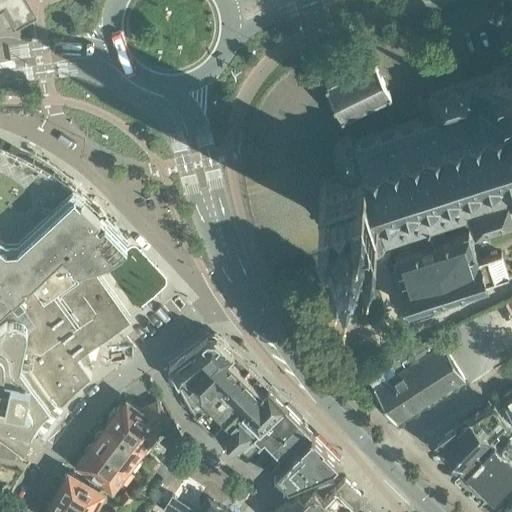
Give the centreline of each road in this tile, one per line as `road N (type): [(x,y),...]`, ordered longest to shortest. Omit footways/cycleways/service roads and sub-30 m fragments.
road 1 (secondary): [(0,74),(88,70),(162,111),(214,241),(246,288)]
road 2 (residential): [(373,454),(276,492),(186,425),(146,356)]
road 3 (residential): [(215,303),(80,166),(0,121)]
road 4 (secondary): [(175,87),(202,132),(246,288)]
road 5 (secondary): [(246,288),(277,339),(373,454)]
road 6 (residential): [(25,511),(47,461),(88,404),(146,356)]
road 7 (residential): [(511,367),(373,454)]
